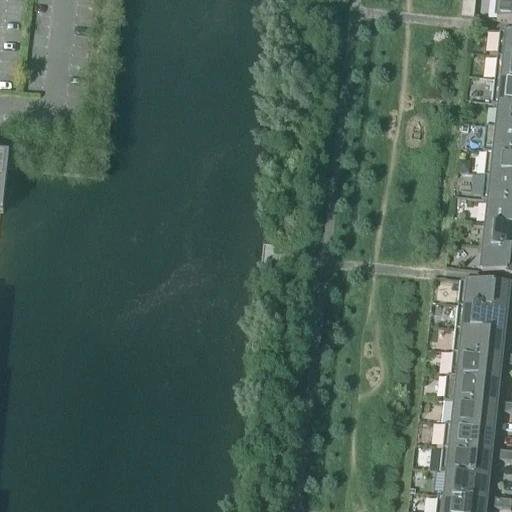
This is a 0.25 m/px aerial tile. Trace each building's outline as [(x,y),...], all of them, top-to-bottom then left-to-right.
[(511,0),(493,0),(493,3),(498,4),(496,24),(499,24),(511,25),(511,0)] [(511,36),(499,35),(496,60),(511,61),(511,36)] [(511,61),(496,60),(494,84),(511,85),(511,61)] [(511,85),(494,84),(491,107),(511,109),(511,85)] [(485,130),(484,131),(511,133),(511,109),(491,107),(491,108),(493,109),(493,112),(498,113),(497,132),(485,130)] [(511,133),(484,131),(482,155),(511,157),(511,133)] [(486,156),(483,179),(511,182),(511,157),(482,155),(482,156),(486,156)] [(511,182),(483,179),(481,203),(511,206),(511,182)] [(488,209),(486,228),(511,230),(511,206),(481,203),(481,204),(483,204),(482,208),(488,209)] [(479,247),(478,251),(511,254),(511,230),(486,228),(484,247),(479,247)] [(511,254),(478,251),(478,256),(483,256),(481,276),(511,279),(511,254)] [(460,285),(457,309),(505,314),(505,308),(509,309),(511,290),(460,285)] [(457,309),(455,333),(506,339),(508,321),(504,321),(505,314),(457,309)] [(455,333),(452,357),(499,362),(500,356),(504,357),(506,339),(455,333)] [(445,380),(445,381),(501,387),(503,369),(499,369),(499,362),(452,357),(449,380),(445,380)] [(445,381),(443,404),(494,410),(495,404),(499,404),(501,387),(445,381)] [(444,428),(444,429),(496,434),(498,417),(494,416),(494,410),(443,404),(443,405),(449,406),(448,410),(454,410),(452,429),(444,428)] [(503,416),(511,417),(511,411),(511,407),(504,406),(503,416)] [(444,429),(442,453),(489,458),(490,452),(494,452),(496,434),(444,429)] [(442,453),(439,476),(491,482),(493,464),(489,464),(489,458),(442,453)] [(498,464),(506,464),(507,455),(499,454),(498,464)] [(440,496),(439,501),(484,505),(485,499),(489,500),(491,482),(439,476),(439,477),(447,478),(445,497),(440,496)] [(484,505),(439,501),(439,505),(444,506),(443,511),(486,511),(483,511),(484,505)] [(492,511),(498,511),(501,511),(502,503),(493,502),(492,511)] [(502,503),(501,511),(510,511),(511,504),(502,503)]
